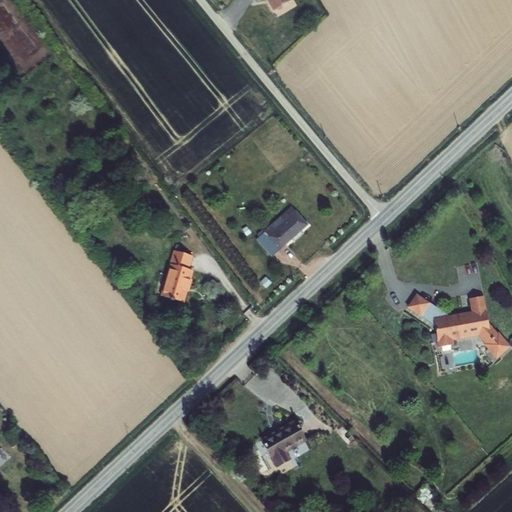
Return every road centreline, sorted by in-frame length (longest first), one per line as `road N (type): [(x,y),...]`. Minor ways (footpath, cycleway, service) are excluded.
road 1 (tertiary): [(383,219),(69,511)]
road 2 (unclassified): [(199,0),(383,219)]
road 3 (tertiary): [(511,98),(383,219)]
